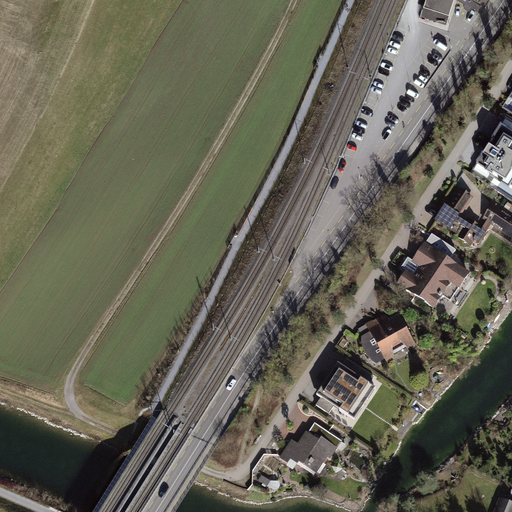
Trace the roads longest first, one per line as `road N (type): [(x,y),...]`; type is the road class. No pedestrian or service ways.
road 1 (track): [(239,473),(226,477),(88,419),(69,393),(294,0)]
road 2 (primary): [(156,511),(253,358),(504,0)]
road 3 (residential): [(511,62),(239,473)]
